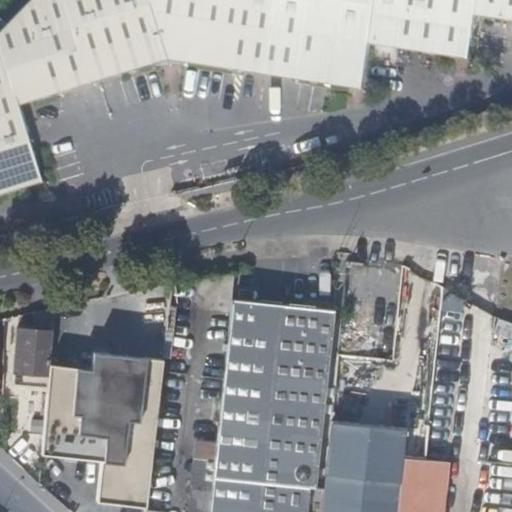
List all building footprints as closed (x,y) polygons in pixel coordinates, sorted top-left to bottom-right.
[(511,0),(33,0),(0,35),(0,196),(47,181),(21,103),(181,50),(355,81),(363,34),(461,51),(468,7),(511,14),(511,0)] [(209,511),(305,511),(308,485),(314,486),(332,309),(233,299),(217,441),(209,511)] [(511,340),(511,322),(500,319),(495,335),(511,340)] [(14,371),(49,375),(50,364),(53,332),(18,329),(16,347),(16,353),(11,353),(10,358),(15,358),(14,371)] [(92,368),(50,364),(49,375),(42,450),(101,458),(98,499),(144,511),(145,511),(164,357),(93,350),(92,368)] [(329,420),(319,511),(393,511),(400,455),(403,427),(329,420)] [(199,440),(190,511),(209,511),(217,441),(199,440)] [(444,511),(450,460),(400,455),(393,511),(444,511)]
